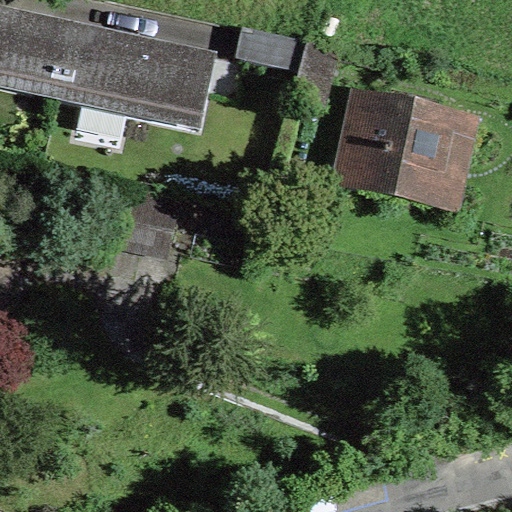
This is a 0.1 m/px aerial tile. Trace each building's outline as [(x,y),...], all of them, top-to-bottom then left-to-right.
[(0,89),(58,102),(74,29),(0,13),(0,89)] [(201,132),(211,84),(197,81),(202,56),(99,34),(74,29),(58,102),(201,132)] [(308,43),(247,30),(240,61),(300,74),(308,43)] [(337,49),(308,43),(300,74),(294,99),(323,107),(337,49)] [(447,172),(466,176),(476,129),(359,104),(340,196),(367,202),(438,217),(447,172)] [(116,246),(165,257),(177,204),(128,193),(116,245),(116,246)]
